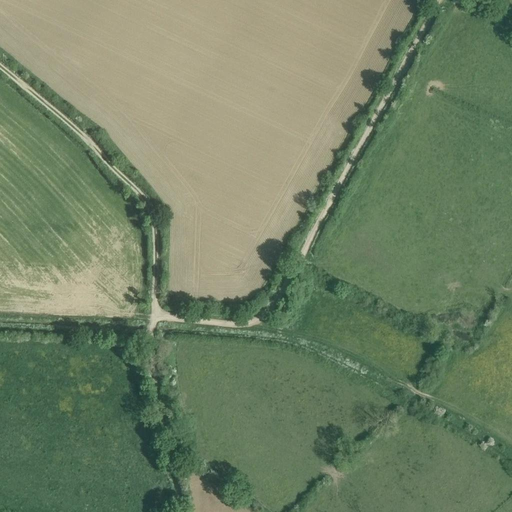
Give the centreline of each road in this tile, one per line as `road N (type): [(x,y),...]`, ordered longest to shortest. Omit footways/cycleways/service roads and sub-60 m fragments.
road 1 (track): [(154,315),(232,324),(265,315),(439,0)]
road 2 (track): [(0,68),(152,210),(154,315)]
road 3 (track): [(152,337),(181,511)]
